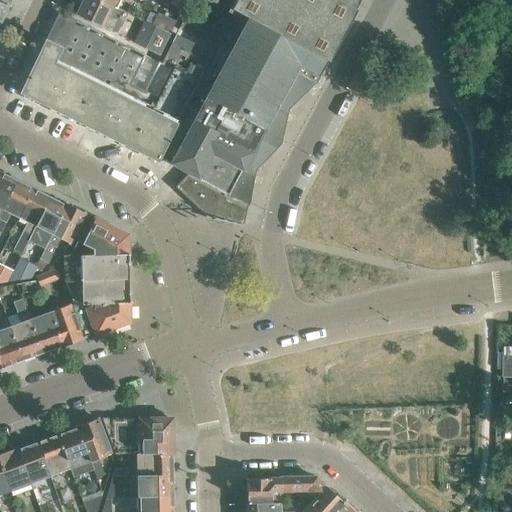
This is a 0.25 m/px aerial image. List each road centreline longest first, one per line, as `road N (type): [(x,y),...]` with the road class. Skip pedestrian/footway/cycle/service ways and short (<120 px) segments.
road 1 (residential): [(287,324),(269,244),(281,190),(384,0)]
road 2 (residential): [(190,346),(164,234),(138,196),(0,126)]
road 3 (residential): [(287,324),(511,284)]
road 4 (residential): [(0,411),(190,346)]
road 5 (residential): [(383,511),(325,455),(210,456)]
